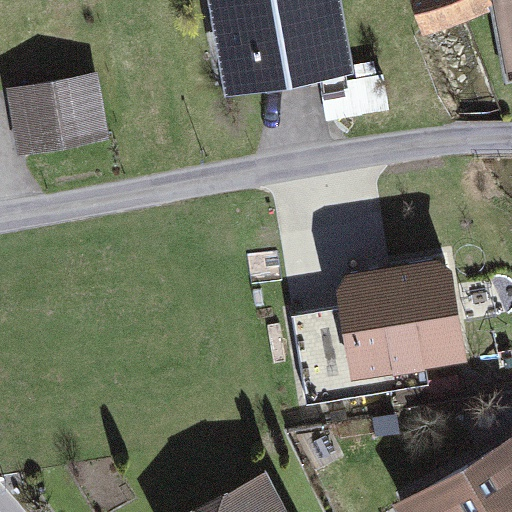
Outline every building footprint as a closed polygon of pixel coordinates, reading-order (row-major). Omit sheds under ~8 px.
[(326,0),(255,0),(195,9),(209,98),(338,79),(326,0)] [(480,0),(395,0),(409,42),(487,17),(480,0)] [(109,79),(14,93),(23,159),(118,146),(109,79)] [(341,269),(348,374),(463,366),(455,261),(341,269)] [(341,307),(300,309),(302,364),(343,362),(341,307)] [(411,511),(511,511),(511,428),(401,496),(411,511)] [(301,511),(276,458),(163,511),(162,511),(301,511)]
